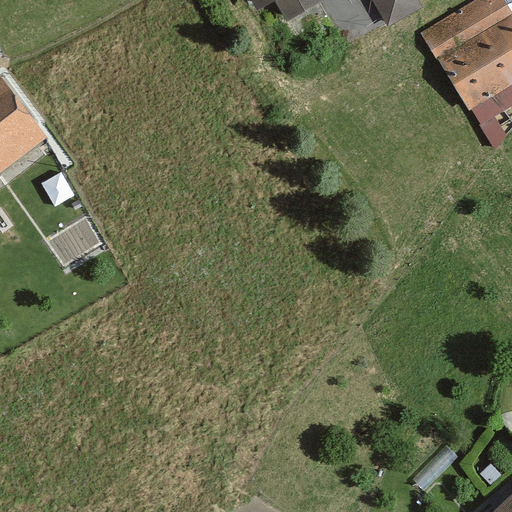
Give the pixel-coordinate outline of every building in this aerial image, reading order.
[(323,0),(251,0),(258,12),(276,2),(287,21),(323,0)] [(423,7),(419,0),(372,0),(389,28),(423,7)] [(511,3),(510,0),(467,0),(424,22),(485,143),(507,132),(496,109),(511,101),(511,3)] [(0,87),(0,167),(39,138),(0,87)] [(511,511),(511,483),(486,507),(490,511),(511,511)]
